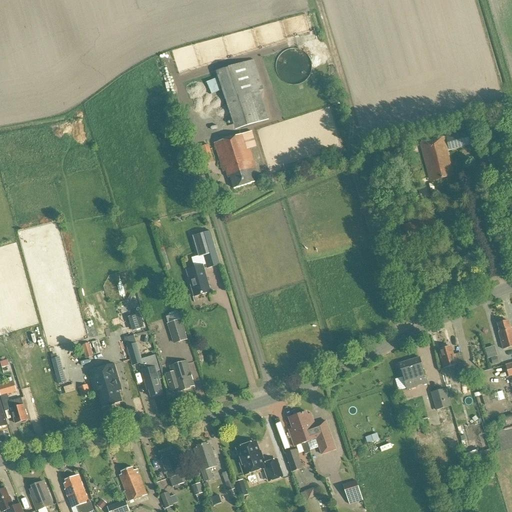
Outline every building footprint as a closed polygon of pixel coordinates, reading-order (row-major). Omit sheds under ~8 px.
[(253,60),(216,71),(234,131),(271,120),(253,60)] [(216,79),(207,82),(211,95),(220,92),(216,79)] [(469,146),(466,132),(420,144),(429,179),(436,178),(437,181),(454,177),(448,152),(469,146)] [(223,173),(225,172),(228,179),(230,178),(234,190),(254,184),(253,180),(258,178),(249,150),(256,148),(251,133),(214,144),(223,173)] [(209,144),(199,148),(206,164),(215,160),(209,144)] [(488,157),(490,168),(506,163),(503,153),(488,157)] [(408,240),(437,230),(433,216),(412,222),(412,223),(403,226),(408,240)] [(205,256),(214,254),(212,245),(203,248),(205,256)] [(186,271),(194,298),(210,293),(204,270),(207,269),(220,266),(216,253),(214,254),(205,256),(204,257),(206,265),(186,271)] [(144,328),(140,315),(129,318),(133,332),(144,328)] [(188,340),(181,320),(167,324),(173,344),(188,340)] [(511,330),(508,322),(497,325),(500,333),(498,334),(503,350),(511,347),(511,330)] [(93,357),(89,345),(82,347),(86,359),(93,357)] [(143,365),(141,360),(137,345),(126,348),(132,368),(141,365),(143,365)] [(454,366),(458,381),(466,378),(462,364),(457,366),(454,356),(453,356),(451,348),(439,351),(442,360),(441,360),(443,369),(454,366)] [(143,372),(142,372),(147,392),(149,391),(151,398),(163,395),(156,372),(160,371),(156,355),(141,360),(143,365),(141,365),(143,372)] [(66,383),(59,359),(51,361),(58,386),(66,383)] [(407,391),(428,385),(420,359),(399,365),(407,391)] [(114,364),(88,372),(96,398),(99,398),(102,409),(122,403),(119,392),(121,391),(114,364)] [(172,374),(166,375),(171,391),(177,390),(180,389),(181,392),(190,389),(189,388),(194,387),(188,365),(171,370),(172,374)] [(14,383),(0,386),(0,396),(0,398),(16,393),(14,383)] [(90,395),(87,386),(78,389),(82,398),(90,395)] [(451,408),(446,390),(431,394),(436,412),(451,408)] [(502,390),(483,396),(486,405),(505,399),(502,390)] [(28,421),(21,399),(9,403),(15,425),(21,423),(22,424),(26,423),(26,422),(28,421)] [(306,413),(297,416),(307,443),(318,439),(323,455),(335,451),(325,422),(315,426),(311,415),(307,416),(306,413)] [(295,448),(307,443),(297,416),(288,419),(292,430),(289,431),(295,448)] [(377,433),(366,436),(368,443),(379,439),(377,433)] [(261,459),(256,443),(237,450),(241,462),(240,462),(245,476),(265,469),(269,482),(282,478),(276,461),(264,465),(262,459),(261,459)] [(210,445),(206,446),(206,444),(197,447),(197,449),(194,450),(205,482),(212,480),(209,470),(217,467),(210,445)] [(467,460),(489,455),(488,450),(479,452),(478,450),(477,447),(465,450),(467,460)] [(292,473),(303,469),(296,450),(285,454),(292,473)] [(163,459),(161,460),(168,480),(169,479),(173,488),(185,483),(182,475),(175,455),(171,456),(170,453),(162,457),(163,459)] [(121,473),(122,476),(120,477),(126,493),(125,493),(128,503),(147,496),(138,471),(133,472),(132,468),(121,473)] [(234,489),(228,472),(222,474),(228,491),(234,489)] [(88,502),(79,477),(75,479),(74,478),(65,482),(66,485),(64,486),(66,491),(65,491),(72,510),(77,508),(79,511),(92,511),(93,511),(90,502),(88,502)] [(240,499),(248,496),(243,481),(235,484),(240,499)] [(359,496),(355,482),(345,485),(351,502),(359,499),(358,497),(359,496)] [(36,511),(53,506),(44,483),(40,484),(31,487),(32,490),(29,491),(31,496),(30,496),(36,511)] [(204,493),(200,484),(191,487),(195,497),(196,496),(198,502),(207,498),(205,493),(204,493)] [(317,498),(314,489),(305,493),(308,501),(317,498)] [(8,497),(5,490),(0,491),(0,511),(22,511),(20,505),(14,507),(10,497),(8,497)] [(170,498),(168,493),(160,496),(165,510),(173,507),(173,505),(178,503),(175,496),(170,498)] [(321,511),(316,499),(302,504),(305,511),(321,511)] [(128,511),(125,501),(107,508),(108,511),(128,511)]
